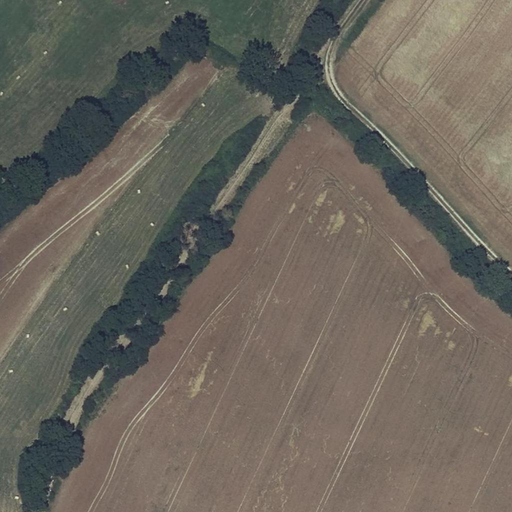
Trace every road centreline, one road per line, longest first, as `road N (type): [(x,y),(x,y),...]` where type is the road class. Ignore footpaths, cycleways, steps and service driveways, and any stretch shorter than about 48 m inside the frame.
road 1 (track): [(40,511),(74,410),(272,127),(327,65)]
road 2 (track): [(327,65),(342,100),(511,274)]
